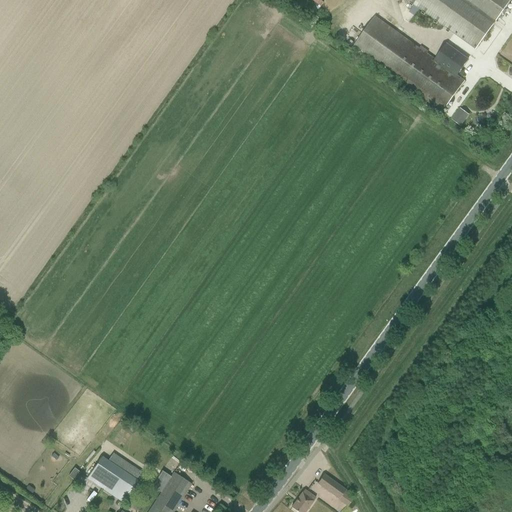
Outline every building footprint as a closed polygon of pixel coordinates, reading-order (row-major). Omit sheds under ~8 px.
[(407,0),(468,43),(476,49),(511,0),(407,0)] [(464,82),(456,76),(468,60),(459,55),(446,45),(435,61),(375,17),(353,48),(442,112),(464,82)] [(457,113),(452,120),(460,126),(465,119),(457,113)] [(88,478),(124,502),(143,474),(128,463),(126,467),(111,456),(107,462),(101,458),(88,478)] [(74,469),(68,476),(73,480),(79,473),(74,469)] [(148,511),(173,511),(191,485),(183,479),(174,473),(148,511)] [(317,484),(339,499),(345,491),(324,475),(317,484)] [(291,508),(296,511),(305,511),(315,499),(304,490),(291,508)]
